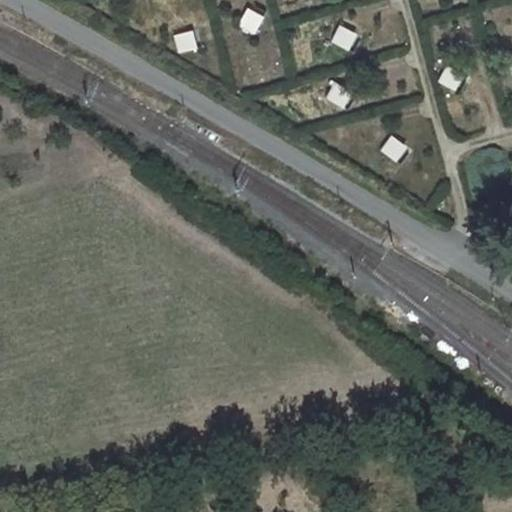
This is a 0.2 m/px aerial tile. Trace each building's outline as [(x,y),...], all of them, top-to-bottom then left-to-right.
[(256,32),(261,21),(247,14),(241,26),(256,32)] [(345,47),(352,33),(342,28),(334,41),(345,47)] [(176,36),(180,52),(192,49),(189,33),(176,36)] [(511,56),(504,53),(497,67),(509,73),(511,66),(511,56)] [(449,67),(441,82),(453,88),(460,73),(449,67)] [(341,104),(348,90),(337,85),(330,98),(341,104)] [(395,157),(403,145),(393,138),(384,150),(395,157)]
